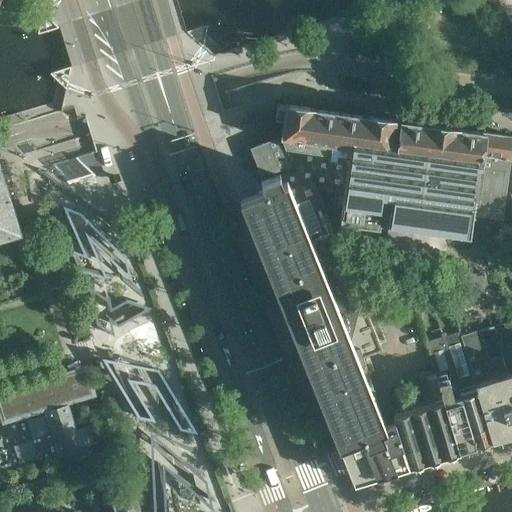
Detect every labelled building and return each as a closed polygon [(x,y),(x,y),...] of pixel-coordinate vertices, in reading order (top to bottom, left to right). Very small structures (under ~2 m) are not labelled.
[(386,184),(389,160),(394,119),(388,118),(388,119),(381,118),(381,117),(366,115),(366,116),(314,109),(314,108),(286,104),(286,105),(277,104),(275,117),(284,118),(281,136),(284,143),(277,146),(275,140),(251,149),(250,147),(248,148),(249,151),(250,151),(259,175),(267,171),(268,174),(290,166),(292,153),(328,158),(328,157),(341,159),(341,154),(349,155),(340,222),(380,228),(380,224),(382,211),(384,193),(386,184)] [(502,219),(511,150),(511,145),(511,136),(456,128),(457,128),(454,127),(444,125),(444,126),(429,124),(429,125),(403,121),(403,120),(394,119),(389,160),(408,163),(406,182),(393,180),(392,185),(386,184),(384,193),(394,195),(392,212),(382,211),(380,224),(470,236),(473,215),(502,219)] [(0,238),(20,232),(0,165),(0,238)] [(382,350),(368,316),(314,180),(290,189),(286,181),(282,182),(279,173),(261,181),(264,189),(240,199),(353,483),(409,466),(394,415),(382,419),(363,357),(382,350)] [(92,245),(131,285),(129,275),(125,259),(79,216),(62,211),(82,256),(71,252),(79,272),(106,281),(92,245)] [(151,311),(125,302),(111,310),(110,302),(90,290),(96,327),(112,339),(110,325),(117,328),(151,311)] [(511,434),(511,316),(511,315),(460,331),(461,334),(492,440),(511,434)] [(492,440),(461,334),(444,339),(476,445),(492,440)] [(476,445),(444,339),(427,344),(434,367),(436,374),(459,451),(476,445)] [(434,367),(427,344),(417,348),(423,370),(434,367)] [(180,426),(198,431),(161,365),(108,349),(105,350),(138,414),(156,417),(136,378),(153,381),(180,426)] [(96,394),(86,364),(0,391),(0,419),(1,424),(96,394)] [(459,451),(436,374),(425,377),(433,401),(436,403),(394,415),(409,466),(459,451)] [(78,445),(65,404),(43,411),(56,452),(78,445)] [(154,511),(155,511),(166,511),(164,465),(211,502),(207,476),(150,428),(154,511)] [(141,511),(135,491),(113,498),(116,511),(141,511)]
